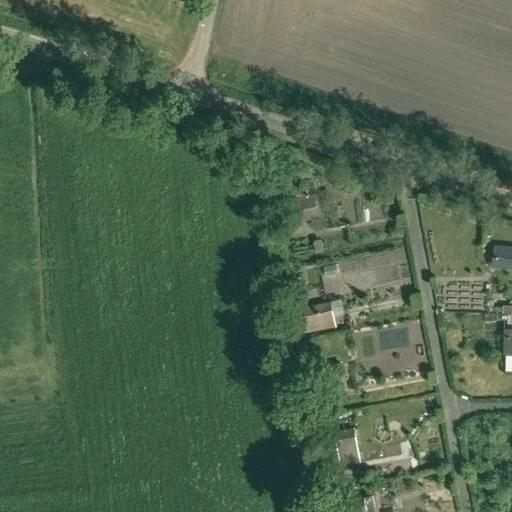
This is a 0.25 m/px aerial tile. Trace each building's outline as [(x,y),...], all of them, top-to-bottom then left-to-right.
[(315,215),(313,195),(276,199),(279,220),(315,215)] [(511,245),(493,244),(491,266),(511,267),(511,245)] [(335,327),(330,303),(298,309),(302,333),(335,327)] [(502,327),(511,327),(511,305),(502,305),(502,327)] [(487,350),(486,315),(467,316),(468,351),(487,350)] [(511,328),(502,329),(502,353),(511,353),(511,328)] [(359,463),(354,429),(324,434),(329,467),(359,463)] [(341,511),(365,511),(363,496),(340,500),(341,511)]
